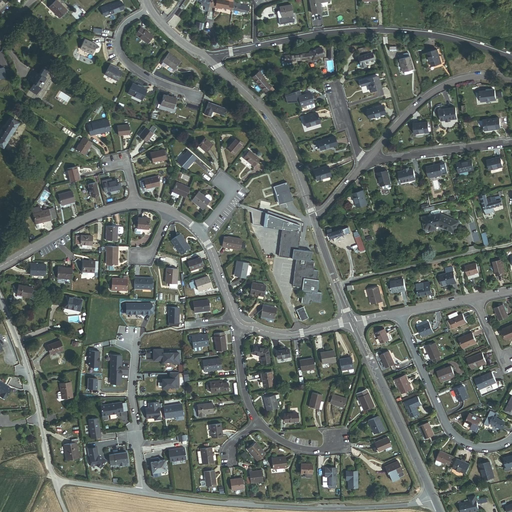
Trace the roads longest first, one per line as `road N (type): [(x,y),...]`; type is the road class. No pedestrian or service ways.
road 1 (residential): [(143,492),(323,508),(433,496)]
road 2 (residential): [(511,59),(404,31),(328,31),(255,46)]
road 3 (residential): [(211,54),(276,131),(313,220)]
road 4 (residential): [(511,438),(487,448),(451,433),(398,313)]
road 5 (residential): [(352,321),(433,496)]
road 6 (residential): [(0,296),(30,375),(53,480)]
road 7 (residential): [(363,164),(448,81),(511,78)]
road 8 (residential): [(136,332),(130,389),(143,492)]
road 9 (residential): [(0,269),(80,222),(136,203)]
road 10 (residential): [(363,164),(511,142)]
road 11 (residential): [(150,9),(121,30),(124,61),(194,96)]
road 12 (residential): [(337,284),(478,252)]
